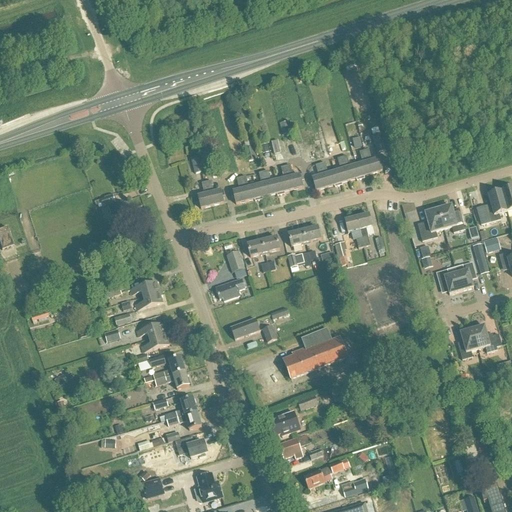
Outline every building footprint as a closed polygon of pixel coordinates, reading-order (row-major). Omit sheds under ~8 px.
[(345,66),(347,73),(357,70),(354,63),(345,66)] [(291,136),(289,129),(288,124),(280,126),(281,131),(283,138),(291,136)] [(328,133),(332,145),(340,143),(336,131),(328,133)] [(382,136),(373,139),(378,156),(387,153),(382,136)] [(313,141),(299,145),(303,159),(317,156),(313,141)] [(319,151),(325,150),(323,141),(317,142),(319,151)] [(251,142),(244,144),(248,164),(256,162),(254,150),(253,151),(251,142)] [(273,157),(280,156),(277,143),(270,145),(273,157)] [(369,152),(364,153),(371,177),(382,174),(380,167),(382,167),(383,167),(381,161),(372,163),(369,152)] [(363,166),(357,168),(361,182),(364,181),(364,179),(371,177),(364,153),(360,155),(363,166)] [(347,159),(342,160),(349,184),(357,181),(357,183),(361,182),(357,168),(350,170),(347,159)] [(341,173),(335,175),(339,189),(342,188),(342,186),(349,184),(342,160),(338,162),(341,173)] [(199,162),(192,163),(196,177),(203,175),(199,162)] [(325,165),(320,167),(327,190),(335,188),(335,190),(339,189),(335,175),(328,177),(325,165)] [(316,194),(327,190),(320,167),(316,168),(319,180),(310,182),(312,188),(314,187),(316,194)] [(290,168),(286,169),(292,193),(303,190),(301,184),(304,183),(303,177),(293,180),(290,168)] [(284,182),(278,183),(281,198),(285,197),(284,195),(292,193),(286,169),(281,170),(284,182)] [(268,174),(264,175),(270,198),(277,197),(278,199),(281,198),(278,183),(271,185),(268,174)] [(262,187),(255,189),(259,203),(263,202),(262,200),(270,198),(264,175),(259,176),(262,187)] [(246,179),(241,180),(247,204),(255,202),(255,204),(259,203),(255,189),(249,191),(246,179)] [(247,204),(241,180),(237,181),(240,193),(230,195),(232,201),(234,200),(236,207),(247,204)] [(211,184),(206,185),(212,209),(224,206),(222,199),(224,199),(225,199),(224,193),(214,195),(211,184)] [(201,211),(212,209),(206,185),(202,186),(205,198),(195,200),(197,206),(197,205),(199,205),(201,211)] [(511,191),(501,195),(507,215),(511,213),(511,191)] [(507,215),(501,195),(488,198),(492,210),(486,212),(490,226),(501,223),(499,217),(507,215)] [(103,209),(115,205),(113,198),(101,202),(103,209)] [(132,220),(127,206),(117,209),(116,207),(108,209),(110,216),(117,213),(121,224),(132,220)] [(348,218),(366,216),(365,208),(348,209),(348,218)] [(451,209),(438,213),(444,233),(452,230),(454,236),(465,233),(461,219),(455,220),(451,209)] [(490,226),(486,212),(485,209),(476,211),(481,229),(490,226)] [(444,233),(438,213),(425,216),(428,228),(422,230),(426,244),(437,241),(436,235),(444,233)] [(369,218),(357,220),(364,250),(370,249),(366,232),(372,230),(369,217),(369,218)] [(364,250),(357,220),(346,223),(345,223),(348,236),(349,236),(360,233),(362,240),(356,241),(359,252),(364,250)] [(0,248),(1,252),(13,249),(6,230),(0,231),(0,248)] [(318,230),(303,234),(306,246),(321,242),(318,230)] [(306,246),(303,234),(289,237),(292,250),(306,246)] [(262,244),(266,260),(271,258),(270,255),(280,253),(277,240),(262,244)] [(383,240),(376,242),(379,254),(386,252),(383,240)] [(492,243),(484,245),(487,257),(495,254),(492,243)] [(266,260),(262,244),(247,248),(251,260),(261,257),(262,261),(266,260)] [(345,245),(335,247),(338,262),(337,262),(339,270),(348,268),(347,262),(343,263),(342,261),(347,260),(345,254),(347,253),(345,245)] [(420,252),(423,261),(431,258),(428,250),(420,252)] [(227,259),(233,276),(245,272),(239,255),(227,259)] [(321,258),(322,264),(334,260),(332,255),(321,258)] [(511,258),(511,255),(499,259),(503,272),(510,270),(511,278),(511,258)] [(311,264),(309,256),(296,259),(295,257),(288,259),(291,271),(305,267),(306,270),(312,268),(311,264)] [(422,262),(425,272),(433,270),(430,260),(422,262)] [(267,267),(270,275),(277,273),(275,265),(267,267)] [(455,271),(461,295),(473,291),(470,281),(476,279),(472,266),(455,271)] [(487,266),(478,268),(481,278),(489,275),(487,266)] [(461,295),(455,271),(436,276),(440,290),(446,288),(449,298),(461,295)] [(245,292),(242,282),(235,285),(235,284),(216,291),(220,303),(223,302),(224,305),(240,299),(239,294),(245,292)] [(142,295),(143,300),(162,295),(161,291),(159,292),(157,285),(131,292),(132,298),(142,295)] [(106,293),(109,301),(122,297),(119,289),(106,293)] [(162,295),(143,300),(145,306),(135,308),(137,314),(163,306),(161,299),(163,299),(162,295)] [(130,304),(122,307),(124,314),(132,312),(130,304)] [(64,317),(70,313),(65,307),(59,312),(64,317)] [(271,317),(273,322),(289,317),(287,311),(271,317)] [(130,317),(115,322),(117,330),(132,326),(130,317)] [(260,334),(256,322),(231,331),(235,343),(260,334)] [(148,337),(149,342),(168,337),(167,333),(165,334),(163,327),(137,335),(139,340),(148,337)] [(263,332),(267,346),(277,342),(273,329),(263,332)] [(484,329),(472,333),(477,353),(485,351),(486,357),(497,354),(493,339),(487,341),(484,329)] [(105,337),(107,345),(121,342),(118,333),(105,337)] [(327,333),(312,339),(302,342),(305,352),(292,357),(293,359),(283,363),(291,383),(347,361),(340,341),(332,344),(327,333)] [(477,353),(472,333),(460,336),(463,348),(458,349),(462,364),(472,361),(471,355),(477,353)] [(169,341),(168,337),(149,342),(151,348),(142,350),(143,356),(169,348),(167,341),(169,341)] [(137,360),(139,366),(148,363),(147,357),(137,360)] [(164,360),(150,364),(152,373),(167,369),(164,360)] [(153,378),(153,379),(155,384),(166,381),(166,380),(173,378),(185,375),(181,360),(169,364),(171,373),(153,378)] [(185,375),(173,378),(177,393),(190,389),(185,375)] [(61,378),(55,383),(59,390),(66,385),(61,378)] [(460,378),(459,385),(467,386),(468,378),(460,378)] [(167,386),(166,381),(155,384),(156,389),(167,386)] [(334,405),(340,403),(335,391),(330,393),(334,405)] [(298,405),(301,415),(319,408),(316,399),(298,405)] [(167,424),(197,415),(193,401),(181,404),(183,413),(165,418),(167,424)] [(153,406),(155,413),(169,409),(166,402),(153,406)] [(197,415),(167,424),(168,429),(187,424),(189,433),(202,430),(197,415)] [(300,434),(297,425),(294,415),(276,422),(276,424),(268,426),(273,441),(281,438),(282,440),(300,434)] [(115,429),(117,437),(124,435),(122,427),(115,429)] [(168,446),(180,442),(178,435),(166,439),(168,446)] [(308,443),(306,438),(296,441),(297,442),(280,448),(279,448),(284,463),(284,462),(294,459),(296,462),(303,460),(299,446),(308,443)] [(483,439),(476,441),(478,448),(485,446),(483,439)] [(180,459),(189,456),(191,462),(207,457),(204,444),(195,447),(193,440),(175,445),(180,459)] [(105,450),(116,451),(116,443),(106,443),(105,450)] [(138,446),(140,454),(153,450),(152,446),(150,446),(149,443),(138,446)] [(311,463),(323,459),(321,452),(309,456),(311,463)] [(363,456),(360,459),(365,464),(368,461),(363,456)] [(347,463),(341,465),(330,469),(330,470),(320,474),(304,480),(309,492),(325,486),(323,481),(333,477),(350,470),(347,463)] [(145,473),(140,479),(145,484),(151,478),(145,473)] [(202,506),(210,503),(222,499),(218,486),(214,487),(211,477),(198,481),(201,491),(199,491),(199,492),(195,493),(198,503),(202,506)] [(141,487),(146,503),(165,497),(160,481),(141,487)] [(355,490),(343,493),(345,499),(368,492),(365,483),(354,486),(355,490)] [(504,511),(497,488),(480,493),(484,505),(488,504),(490,511),(504,511)] [(399,496),(402,506),(409,504),(406,494),(399,496)] [(466,511),(477,511),(474,500),(464,504),(466,511)]
